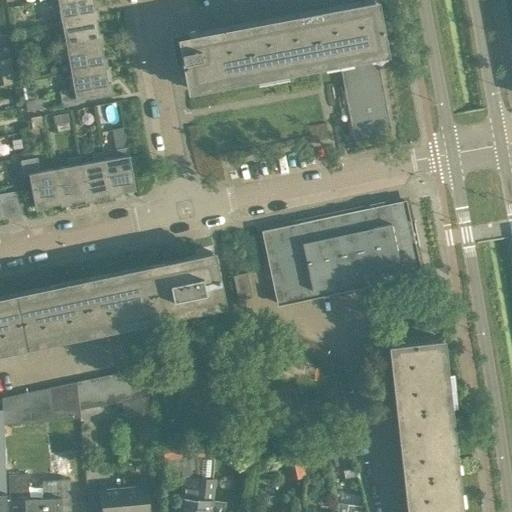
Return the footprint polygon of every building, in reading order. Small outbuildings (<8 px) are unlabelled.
[(60,0),(58,0),(57,0),(49,0),(52,10),(60,8),(62,23),(62,25),(96,18),(92,0),(60,0)] [(338,62),(376,55),(385,53),(385,54),(387,54),(377,0),(375,1),(194,34),(195,37),(176,40),(185,87),(335,59),(335,62),(338,62)] [(62,25),(62,23),(55,24),(56,35),(64,33),(67,48),(67,49),(100,43),(96,18),(62,25)] [(14,42),(29,40),(27,29),(12,32),(14,42)] [(67,49),(67,48),(59,49),(61,59),(69,58),(72,74),(105,68),(100,43),(67,49)] [(380,80),(376,55),(338,62),(343,87),(380,80)] [(10,57),(0,59),(0,66),(1,72),(13,70),(10,57)] [(72,74),(74,87),(60,90),(63,105),(78,103),(77,97),(109,91),(105,68),(72,74)] [(385,105),(380,80),(343,87),(347,112),(385,105)] [(40,98),(42,108),(50,107),(48,97),(40,98)] [(42,108),(40,98),(25,101),(27,111),(42,108)] [(385,105),(347,112),(352,138),(390,131),(385,105)] [(67,114),(54,117),(55,124),(69,122),(67,114)] [(118,157),(104,160),(103,160),(109,194),(135,189),(125,136),(114,138),(118,157)] [(94,162),(80,164),(79,164),(85,198),(109,194),(103,160),(104,160),(102,152),(92,154),(94,162)] [(68,166),(54,169),(60,203),(85,198),(79,164),(80,164),(78,157),(67,159),(68,166)] [(54,169),(39,172),(37,158),(21,161),(24,176),(29,175),(35,207),(60,203),(54,169)] [(0,202),(0,219),(21,215),(16,191),(0,194),(0,199),(1,203),(0,202)] [(277,303),(330,292),(419,273),(404,201),(262,231),(277,303)] [(0,348),(225,302),(215,253),(0,297),(0,348)] [(247,271),(232,274),(237,298),(252,295),(247,271)] [(404,307),(394,309),(397,323),(407,321),(404,307)] [(459,511),(440,338),(390,344),(408,511),(459,511)] [(151,393),(148,365),(124,371),(127,398),(150,393),(151,393)] [(124,371),(112,373),(115,401),(127,398),(124,371)] [(112,373),(100,376),(103,404),(115,401),(112,373)] [(103,404),(100,376),(88,378),(91,406),(103,404)] [(91,406),(88,378),(75,381),(79,416),(79,409),(91,406)] [(79,416),(75,381),(62,384),(66,418),(79,416)] [(66,418),(62,384),(50,386),(53,420),(66,418)] [(53,420),(50,386),(39,389),(41,422),(46,421),(53,420)] [(41,422),(39,389),(26,392),(28,424),(41,422)] [(28,424),(26,392),(1,397),(1,409),(2,428),(28,424)] [(2,428),(1,409),(0,408),(0,511),(5,511),(5,499),(23,498),(25,498),(24,474),(4,475),(3,439),(2,428)] [(325,444),(328,454),(329,454),(331,465),(355,460),(350,439),(325,444)] [(195,441),(197,458),(213,456),(212,440),(195,441)] [(195,441),(155,444),(159,487),(173,485),(172,479),(183,478),(180,500),(175,500),(174,510),(178,511),(177,511),(194,511),(198,477),(197,477),(195,441)] [(328,454),(325,444),(318,445),(320,455),(328,454)] [(300,451),(284,454),(289,479),(306,475),(300,451)] [(198,477),(194,511),(222,511),(224,503),(211,501),(214,479),(198,477)] [(41,497),(25,498),(23,498),(23,511),(60,511),(60,504),(70,504),(69,478),(40,480),(41,497)] [(122,487),(124,511),(148,511),(145,480),(139,480),(140,486),(122,487)] [(124,511),(122,487),(105,489),(104,484),(98,484),(100,511),(124,511)] [(338,503),(336,511),(359,511),(360,506),(338,503)]
